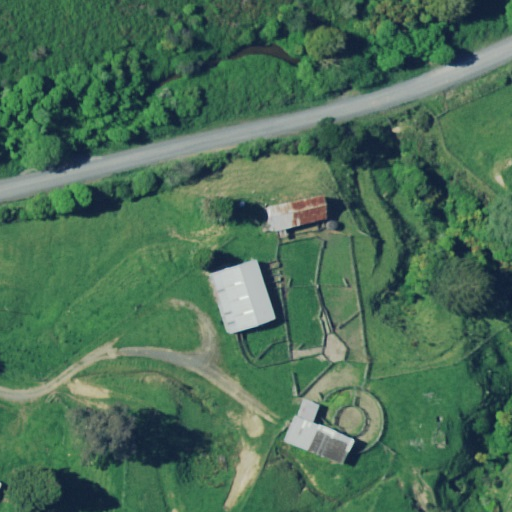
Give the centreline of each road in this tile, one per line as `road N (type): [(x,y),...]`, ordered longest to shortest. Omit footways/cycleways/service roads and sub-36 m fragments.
road 1 (unclassified): [(511,46),(456,71),(0,192)]
road 2 (track): [(0,393),(28,397),(94,354),(139,348),(197,361),(268,414)]
